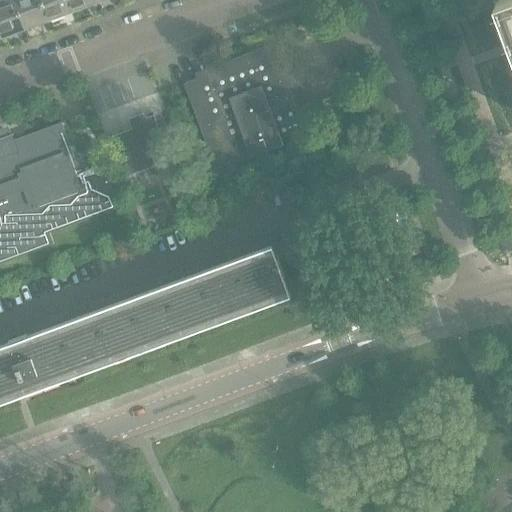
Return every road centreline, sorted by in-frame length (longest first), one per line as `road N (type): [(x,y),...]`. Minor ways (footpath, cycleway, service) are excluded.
road 1 (residential): [(0,471),(341,343),(486,298)]
road 2 (residential): [(486,298),(373,0)]
road 3 (residential): [(0,89),(240,0)]
